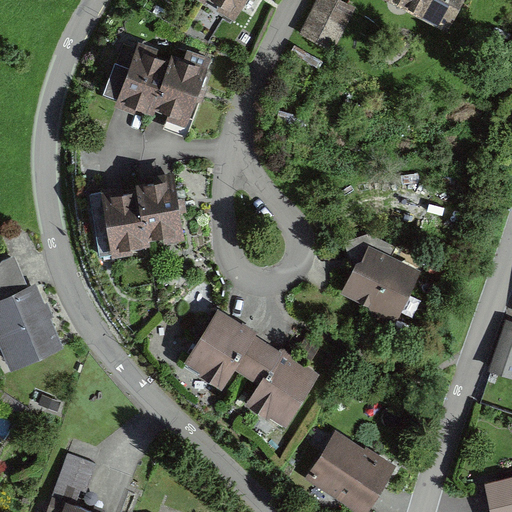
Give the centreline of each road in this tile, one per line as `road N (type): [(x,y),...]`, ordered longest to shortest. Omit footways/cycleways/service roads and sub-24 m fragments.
road 1 (residential): [(279,511),(93,336),(69,296),(44,186),(47,117),(97,0)]
road 2 (residential): [(238,132),(222,201),(235,269),(250,284),(281,282),(299,262),(300,238),(248,174),(238,147)]
road 3 (residential): [(423,511),(511,238)]
road 4 (residential): [(300,0),(238,132)]
